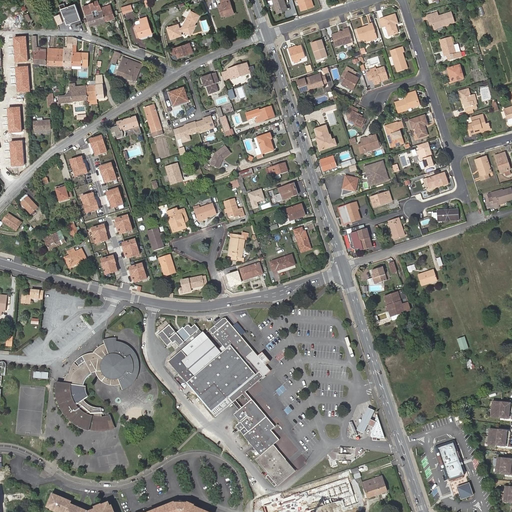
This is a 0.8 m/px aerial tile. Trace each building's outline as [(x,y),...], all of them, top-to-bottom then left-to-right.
[(106,21),(101,8),(100,5),(98,0),(89,3),(89,5),(83,7),(90,26),(106,21)] [(234,14),(229,0),(220,0),(221,3),(218,5),(222,16),(225,15),(225,17),(234,14)] [(272,0),(277,13),(288,9),(284,0),(272,0)] [(298,0),(302,10),(314,6),(311,0),(298,0)] [(83,23),(75,2),(65,7),(64,3),(59,5),(66,24),(69,23),(68,23),(72,21),(73,24),(77,22),(78,25),(83,23)] [(130,3),(123,5),(125,11),(132,9),(130,3)] [(110,5),(101,8),(106,21),(114,18),(110,5)] [(167,27),(171,38),(181,35),(180,31),(183,30),(190,34),(195,25),(194,24),(199,15),(190,10),(182,27),(179,28),(178,24),(167,27)] [(437,12),(427,15),(428,19),(430,19),(433,29),(454,22),(451,12),(439,16),(437,12)] [(63,29),(68,27),(61,14),(59,15),(58,13),(54,15),(59,26),(61,25),(63,29)] [(393,13),(378,18),(381,25),(384,24),(388,35),(396,32),(394,23),(396,22),(393,13)] [(151,33),(146,17),(140,19),(140,20),(141,24),(136,25),(136,26),(137,28),(140,37),(151,33)] [(363,27),(362,25),(356,27),(360,39),(363,38),(375,34),(371,22),(368,23),(368,25),(363,27)] [(347,28),(343,29),(343,31),(331,34),(334,45),(338,44),(351,40),(347,28)] [(211,35),(203,37),(205,45),(213,44),(211,35)] [(456,53),(453,45),(451,36),(440,39),(445,56),(447,56),(449,61),(462,57),(460,52),(456,53)] [(323,47),(324,47),(322,39),(311,42),(317,59),(327,55),(325,49),(324,49),(323,47)] [(351,40),(338,44),(339,48),(352,44),(351,40)] [(192,52),(189,43),(171,49),(172,50),(170,51),(171,53),(172,53),(173,55),(177,53),(178,57),(192,52)] [(288,48),(292,60),(305,56),(302,45),(293,47),(292,46),(288,48)] [(72,49),(72,66),(87,67),(88,53),(76,53),(77,46),(76,46),(72,46),(72,49)] [(390,50),(392,57),(402,54),(401,51),(403,50),(402,46),(390,50)] [(63,66),(71,66),(72,66),(72,49),(67,48),(64,48),(63,49),(63,66)] [(47,65),(63,66),(63,49),(48,49),(47,65)] [(26,63),(32,64),(33,64),(32,51),(25,50),(26,63)] [(116,64),(118,59),(119,59),(121,53),(115,51),(111,62),(116,64)] [(402,54),(392,57),(397,71),(407,67),(402,54)] [(142,69),(143,65),(123,58),(116,75),(130,80),(131,79),(135,81),(140,69),(142,69)] [(227,70),(228,71),(230,77),(230,79),(249,73),(246,63),(227,70)] [(380,78),(388,76),(384,65),(377,68),(377,69),(371,72),(370,70),(366,71),(368,79),(372,78),(374,82),(381,80),(380,78)] [(461,65),(447,69),(451,82),(464,78),(461,65)] [(253,66),(248,68),(249,73),(251,78),(256,76),(253,66)] [(356,71),(346,66),(344,70),(347,72),(343,79),(341,83),(350,88),(354,80),(356,82),(358,78),(354,75),(356,71)] [(216,73),(201,78),(204,88),(207,87),(209,95),(219,92),(216,84),(219,83),(216,73)] [(307,84),(326,78),(325,75),(321,76),(320,73),(305,77),(297,80),(299,87),(307,84)] [(96,81),(95,81),(97,99),(104,99),(102,75),(96,76),(96,81)] [(327,82),(326,78),(307,84),(299,87),(300,92),(309,89),(324,85),(323,83),(327,82)] [(90,86),(85,86),(87,100),(97,99),(95,81),(91,81),(90,86)] [(69,84),(70,92),(67,92),(65,96),(58,97),(59,104),(72,103),(72,102),(87,100),(85,86),(75,87),(75,84),(69,84)] [(242,86),(236,88),(239,99),(246,97),(242,86)] [(187,101),(183,89),(170,93),(174,105),(187,101)] [(414,95),(416,94),(415,90),(405,93),(406,97),(403,98),(404,99),(395,102),(398,111),(407,108),(407,106),(417,103),(414,95)] [(473,102),(475,101),(476,101),(474,95),(472,96),(470,90),(459,93),(460,99),(462,98),(463,102),(465,111),(472,109),(471,107),(474,106),(473,102)] [(419,104),(416,94),(414,95),(417,103),(407,106),(407,108),(417,105),(419,104)] [(15,98),(15,115),(25,115),(25,99),(15,98)] [(223,105),(225,114),(233,112),(231,104),(223,105)] [(359,116),(360,114),(356,112),(358,109),(351,105),(349,109),(352,111),(351,113),(348,119),(355,122),(354,124),(361,127),(365,119),(361,117),(359,116)] [(163,135),(154,106),(144,109),(153,138),(163,135)] [(271,107),(259,111),(260,116),(257,117),(258,119),(255,120),(256,123),(274,117),(271,107)] [(257,115),(255,110),(246,113),(248,119),(252,118),(252,116),(257,115)] [(485,123),(483,114),(471,118),(472,123),(467,124),(470,135),(475,133),(474,131),(482,128),(483,131),(490,129),(488,122),(485,123)] [(410,119),(412,127),(427,122),(424,115),(410,119)] [(142,134),(137,116),(116,122),(118,127),(111,129),(114,137),(117,136),(118,139),(126,136),(126,133),(133,131),(137,136),(142,134)] [(185,126),(178,129),(181,139),(189,136),(188,134),(198,131),(198,133),(214,128),(210,116),(204,118),(205,119),(195,122),(185,125),(185,126)] [(231,138),(224,116),(223,116),(218,117),(225,140),(231,138)] [(50,129),(50,120),(33,122),(34,131),(50,129)] [(391,134),(399,131),(398,128),(396,122),(384,126),(387,135),(391,134)] [(427,122),(412,127),(413,128),(415,127),(419,137),(427,134),(424,124),(427,123),(427,122)] [(327,126),(315,130),(321,146),(319,146),(321,152),(338,146),(336,140),(333,141),(331,135),(330,136),(327,126)] [(403,142),(399,131),(391,134),(394,145),(403,142)] [(272,139),(270,133),(254,138),(257,147),(259,147),(262,154),(273,150),(270,140),(272,139)] [(377,147),(373,135),(369,136),(369,137),(363,139),(363,138),(359,139),(362,151),(377,147)] [(24,146),(24,136),(9,137),(10,147),(20,146),(24,146)] [(214,154),(209,165),(218,169),(221,160),(229,153),(223,146),(214,154)] [(419,150),(422,159),(425,169),(434,166),(432,160),(431,156),(432,156),(429,147),(420,149),(419,150)] [(505,162),(507,161),(505,153),(495,156),(500,172),(510,169),(508,165),(506,165),(505,162)] [(331,156),(320,160),(323,170),(331,168),(329,159),(332,158),(331,156)] [(486,156),(476,159),(479,168),(482,175),(481,175),(482,179),(489,176),(487,173),(491,172),(486,156)] [(343,169),(355,165),(353,160),(342,164),(343,169)] [(383,161),(368,166),(369,172),(371,171),(373,178),(370,179),(372,185),(387,180),(384,172),(386,171),(383,161)] [(288,171),(285,163),(266,169),(267,174),(273,172),(274,175),(288,171)] [(177,164),(166,168),(172,185),(183,181),(177,164)] [(370,185),(372,185),(370,179),(373,178),(371,171),(369,172),(368,166),(365,167),(367,174),(365,174),(367,179),(368,178),(370,185)] [(111,176),(115,175),(113,167),(102,170),(103,172),(96,175),(81,179),(86,194),(89,194),(88,191),(100,188),(100,190),(101,193),(109,190),(108,187),(114,186),(112,181),(111,176)] [(251,168),(240,172),(242,178),(253,174),(251,168)] [(446,172),(429,178),(432,187),(440,184),(441,186),(450,183),(446,172)] [(353,191),(355,191),(358,178),(345,176),(341,196),(353,193),(353,191)] [(240,187),(238,180),(231,182),(233,189),(240,187)] [(297,194),(294,183),(278,189),(279,194),(275,195),(277,201),(297,194)] [(57,193),(60,202),(68,199),(72,197),(70,192),(66,193),(64,187),(59,189),(60,193),(57,193)] [(493,193),(489,194),(491,200),(495,199),(495,203),(499,202),(500,203),(511,199),(511,188),(497,193),(497,191),(493,192),(493,193)] [(383,201),(383,203),(392,200),(389,190),(370,196),(374,206),(378,204),(378,203),(383,201)] [(37,206),(27,196),(20,203),(30,213),(37,206)] [(223,201),(226,209),(227,212),(228,217),(233,215),(233,218),(239,216),(239,217),(244,216),(241,208),(237,209),(234,198),(223,201)] [(348,214),(347,215),(349,221),(361,218),(355,201),(344,205),(346,212),(347,211),(348,214)] [(215,214),(212,204),(194,210),(198,221),(202,220),(202,218),(215,214)] [(304,216),(301,204),(282,210),(285,218),(288,217),(290,221),(304,216)] [(188,221),(184,209),(178,211),(177,209),(167,212),(169,219),(168,219),(173,232),(186,228),(184,223),(188,221)] [(458,209),(439,210),(439,212),(440,219),(440,220),(459,219),(458,209)] [(21,222),(14,217),(13,218),(7,214),(3,222),(16,230),(21,222)] [(398,217),(388,220),(394,238),(404,235),(398,217)] [(79,235),(73,222),(67,225),(72,238),(79,235)] [(266,234),(279,230),(276,223),(267,226),(267,228),(264,229),(266,234)] [(355,251),(363,249),(360,239),(359,239),(357,231),(355,226),(350,227),(351,232),(346,233),(350,247),(354,249),(355,251)] [(164,247),(157,228),(147,231),(154,251),(164,247)] [(311,249),(305,232),(303,232),(302,228),(294,231),(301,252),(311,249)] [(357,231),(359,239),(360,239),(363,249),(371,246),(366,228),(357,231)] [(65,242),(60,231),(44,238),(49,250),(65,242)] [(242,258),(244,240),(243,240),(244,236),(242,236),(233,235),(233,238),(231,238),(229,256),(231,256),(231,259),(237,260),(237,261),(244,262),(245,258),(242,258)] [(86,258),(81,249),(66,257),(70,265),(77,261),(78,262),(86,258)] [(176,272),(170,255),(159,259),(165,276),(176,272)] [(295,265),(291,255),(270,263),(273,270),(276,269),(277,271),(295,265)] [(262,274),(259,263),(238,270),(241,281),(262,274)] [(383,267),(372,270),(373,275),(372,275),(373,279),(374,284),(387,280),(383,267)] [(92,274),(90,269),(84,271),(87,277),(92,274)] [(434,270),(418,275),(422,286),(437,281),(434,270)] [(190,291),(190,288),(207,285),(205,276),(181,280),(183,287),(179,288),(180,294),(184,293),(184,292),(190,291)] [(39,299),(40,291),(31,290),(30,296),(22,295),(22,303),(30,303),(30,298),(39,299)] [(400,292),(385,297),(391,317),(411,311),(405,294),(400,292)] [(511,319),(501,319),(501,330),(511,329),(511,319)] [(270,370),(228,321),(225,324),(221,320),(209,329),(226,349),(222,353),(204,332),(170,363),(217,417),(267,374),(270,370)] [(200,329),(196,324),(192,327),(190,325),(188,325),(184,328),(184,327),(177,333),(170,325),(159,335),(169,346),(173,343),(174,343),(177,341),(181,346),(200,329)] [(469,348),(465,336),(457,339),(461,350),(469,348)] [(118,378),(120,385),(122,390),(124,389),(126,388),(128,387),(130,385),(132,384),(133,382),(135,380),(136,378),(137,375),(137,373),(138,371),(138,369),(138,367),(138,364),(138,363),(137,361),(137,358),(136,357),(135,355),(134,353),(132,351),(130,349),(129,348),(127,346),(126,345),(124,344),(122,344),(120,343),(117,342),(116,342),(116,339),(114,339),(112,339),(109,339),(108,339),(105,340),(103,341),(105,346),(104,346),(102,347),(99,348),(98,350),(96,352),(95,353),(92,353),(90,353),(87,354),(84,355),(82,356),(79,358),(77,360),(75,362),(74,363),(73,365),(71,367),(70,370),(69,372),(69,374),(68,377),(68,379),(68,380),(68,381),(67,383),(67,384),(58,383),(58,385),(57,388),(57,390),(58,393),(58,395),(59,399),(60,402),(60,404),(62,407),(63,410),(65,413),(67,416),(70,418),(72,421),(75,423),(78,425),(81,427),(84,428),(88,429),(92,430),(97,431),(100,431),(104,431),(108,430),(110,430),(113,429),(116,428),(111,416),(110,417),(109,417),(107,417),(105,418),(103,418),(101,418),(101,410),(99,410),(97,409),(95,409),(93,408),(92,408),(90,406),(88,405),(87,404),(85,403),(84,401),(88,397),(87,395),(86,393),(86,391),(86,390),(86,388),(86,387),(84,386),(85,385),(85,383),(86,382),(87,380),(88,379),(89,377),(91,376),(93,375),(92,374),(93,373),(95,372),(97,372),(100,371),(102,371),(102,369),(100,366),(103,360),(105,358),(107,356),(109,356),(112,355),(115,355),(117,355),(119,356),(121,357),(123,359),(124,361),(125,364),(125,366),(125,369),(125,371),(124,373),(123,375),(121,376),(119,378),(118,378)] [(118,385),(120,385),(118,378),(119,378),(121,376),(123,375),(124,373),(125,371),(125,369),(125,366),(125,364),(124,361),(123,359),(121,357),(119,356),(117,355),(115,355),(112,355),(109,356),(107,356),(105,358),(103,360),(100,366),(102,369),(102,371),(100,371),(97,372),(95,372),(95,373),(96,375),(98,377),(100,380),(102,382),(104,383),(107,384),(109,385),(112,386),(114,386),(117,386),(118,385)] [(393,387),(396,400),(411,396),(404,373),(393,376),(396,387),(393,387)] [(235,400),(233,403),(239,410),(234,414),(236,418),(251,405),(267,424),(263,427),(274,440),(268,445),(292,474),(295,471),(273,445),(279,440),(271,430),(275,427),(245,392),(242,395),(248,402),(242,408),(235,400)] [(511,403),(502,403),(493,402),(492,417),(500,418),(511,419),(511,410),(511,403)] [(239,431),(260,456),(255,460),(268,475),(266,477),(274,487),(277,485),(278,486),(292,474),(268,445),(274,440),(263,427),(267,424),(251,405),(236,418),(240,422),(235,426),(239,431)] [(373,428),(375,422),(370,420),(374,411),(367,408),(357,430),(363,433),(367,425),(373,428)] [(384,438),(377,415),(375,422),(373,428),(371,436),(372,438),(384,438)] [(459,424),(463,423),(460,416),(458,416),(453,418),(454,422),(458,421),(459,424)] [(498,430),(490,429),(488,444),(497,445),(508,447),(510,431),(498,430)] [(465,474),(455,446),(454,446),(453,442),(438,447),(440,451),(439,451),(448,480),(465,474)] [(511,459),(506,459),(498,458),(496,473),(504,474),(511,474),(511,459)] [(342,472),(344,476),(359,472),(357,467),(342,472)] [(322,485),(328,504),(330,503),(333,510),(358,502),(350,476),(322,485)] [(387,492),(381,476),(362,482),(367,498),(387,492)] [(469,483),(458,487),(462,498),(473,495),(469,483)] [(322,486),(304,493),(307,500),(325,493),(322,486)] [(114,511),(113,508),(111,509),(109,504),(108,501),(102,503),(101,503),(91,507),(91,509),(89,510),(82,507),(83,505),(79,503),(78,505),(70,502),(71,500),(52,493),(48,502),(47,506),(51,507),(53,507),(60,509),(62,511),(114,511)] [(211,511),(206,510),(203,508),(196,505),(196,504),(187,500),(179,500),(166,505),(162,507),(158,508),(157,506),(153,508),(154,510),(149,511),(145,511),(142,511),(211,511)]
